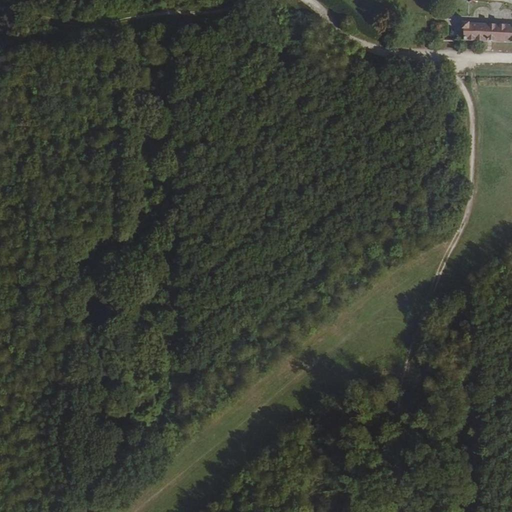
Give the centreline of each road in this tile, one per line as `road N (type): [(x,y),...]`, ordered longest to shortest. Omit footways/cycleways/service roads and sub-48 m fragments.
road 1 (track): [(452,58),(472,118),(469,203),(417,331),(392,439),(407,511)]
road 2 (track): [(0,9),(96,26),(274,0)]
road 3 (track): [(306,0),(365,45),(511,59)]
